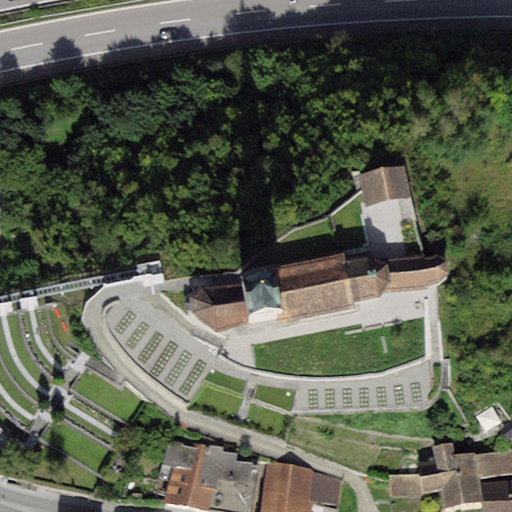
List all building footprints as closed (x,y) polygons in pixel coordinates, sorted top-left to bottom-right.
[(352,207),(396,198),(390,168),(346,177),(352,207)] [(363,245),(174,289),(189,336),(263,317),(264,330),(364,304),(371,294),(435,283),(428,246),(363,245)] [(511,421),(499,432),(507,442),(511,437),(511,421)] [(223,447),(167,438),(160,477),(169,478),(165,503),(210,510),(210,508),(232,511),(253,511),(261,466),(252,465),(252,463),(235,460),(237,454),(222,451),(223,447)] [(416,475),(388,476),(389,498),(420,497),(420,493),(441,491),(444,506),(481,502),(476,478),(511,472),(511,449),(511,450),(474,455),(474,453),(454,455),(452,442),(433,446),(435,459),(414,462),(416,475)] [(312,470),(265,461),(260,511),(308,511),(310,501),(339,506),(341,482),(312,470)] [(511,511),(511,480),(481,482),(483,511),(511,511)]
